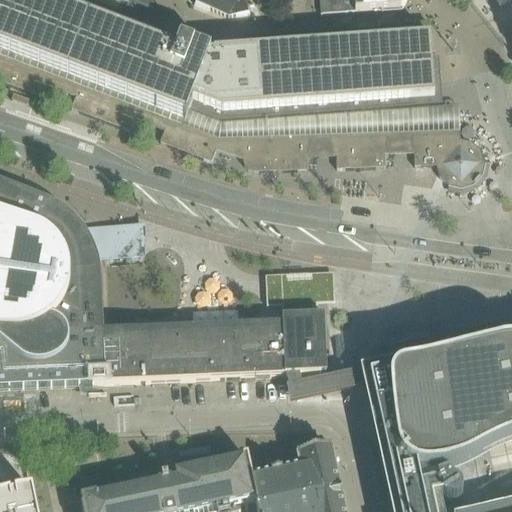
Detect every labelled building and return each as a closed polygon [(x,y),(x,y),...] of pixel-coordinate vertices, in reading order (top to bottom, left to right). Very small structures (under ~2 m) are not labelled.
[(124,23),(63,0),(0,0),(0,52),(68,78),(156,112),(185,123),(188,115),(192,105),(210,56),(150,33),(145,31),(124,23)] [(251,16),(250,14),(246,15),(245,9),(255,7),(254,6),(247,7),(246,0),(200,0),(197,6),(194,5),(194,6),(228,20),(251,16)] [(319,0),(321,16),(400,11),(405,0),(319,0)] [(433,101),(428,41),(425,41),(425,42),(407,43),(405,43),(213,57),(210,56),(192,105),(222,117),(433,101)] [(439,180),(447,187),(449,189),(461,192),(473,188),(482,179),(485,166),(481,154),(472,145),(460,142),(447,143),(436,143),(414,144),(414,169),(436,169),(439,180)] [(0,391),(143,385),(285,379),(299,378),(314,378),(321,378),(327,377),(326,370),(325,327),(324,318),(318,319),(318,311),(282,312),(283,326),(253,328),(242,322),(239,328),(193,330),(182,324),(179,331),(135,333),(133,333),(122,327),(119,334),(104,334),(103,328),(101,276),(100,267),(98,261),(107,261),(111,260),(109,232),(109,230),(84,232),(83,230),(73,220),(61,210),(48,203),(0,184),(0,391)] [(333,271),(264,272),(265,302),(334,301),(333,271)] [(376,371),(360,375),(364,393),(389,511),(511,511),(511,329),(489,335),(374,359),(376,371)] [(364,393),(360,375),(337,379),(315,384),(305,386),(302,387),(305,405),(341,398),(364,393)] [(343,511),(333,465),(330,451),(305,457),(297,458),(300,471),(254,481),(251,464),(248,465),(247,461),(174,476),(176,482),(168,484),(167,481),(161,483),(162,486),(96,500),(96,499),(81,503),(82,511),(81,511),(343,511)] [(0,511),(36,511),(32,491),(0,497),(0,511)]
